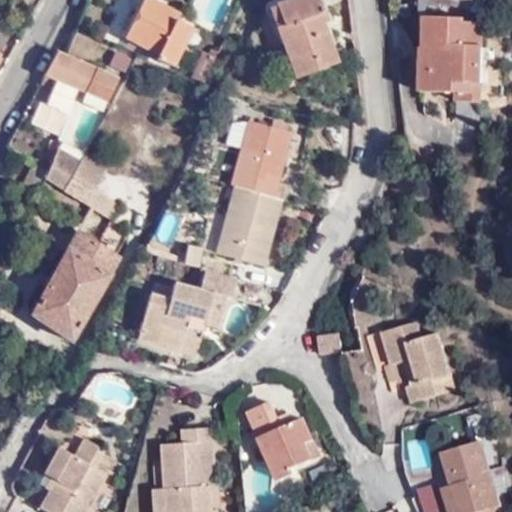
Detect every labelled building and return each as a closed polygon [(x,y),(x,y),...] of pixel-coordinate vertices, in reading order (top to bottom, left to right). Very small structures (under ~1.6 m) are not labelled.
[(182,6),(170,0),(134,0),(123,25),(173,51),(191,18),(179,11),(182,6)] [(322,0),(277,0),(285,21),(278,24),(291,71),(333,58),(322,18),(327,15),(322,0)] [(437,41),(434,82),(457,84),(457,97),(485,99),(491,18),(474,16),(473,11),(432,6),(427,38),(437,41)] [(0,63),(3,57),(0,55),(0,46),(11,25),(0,21),(0,63)] [(62,42),(53,58),(49,66),(59,71),(51,86),(69,95),(81,72),(116,90),(130,64),(66,33),(62,42)] [(421,80),(434,82),(437,41),(427,38),(421,80)] [(241,142),(249,115),(234,117),(227,138),(241,142)] [(241,142),(231,176),(236,178),(272,189),(290,129),(249,115),(241,142)] [(63,133),(47,164),(88,190),(113,150),(89,136),(83,145),(63,133)] [(262,258),(281,191),(272,189),(236,178),(216,245),(262,258)] [(164,213),(155,239),(168,244),(178,219),(164,213)] [(119,243),(80,222),(34,305),(75,330),(119,243)] [(199,258),(192,281),(221,290),(225,292),(232,268),(199,258)] [(159,324),(196,334),(199,319),(216,323),(221,290),(192,281),(190,286),(171,281),(167,295),(147,291),(134,337),(157,342),(159,324)] [(455,372),(441,330),(422,336),(417,322),(384,332),(395,365),(413,359),(421,383),(412,386),(418,404),(461,390),(455,372)] [(192,351),(196,334),(159,324),(157,342),(192,351)] [(325,344),(342,343),(341,326),(324,327),(325,344)] [(139,394),(100,367),(77,401),(116,428),(139,394)] [(244,401),(279,470),(297,461),(294,455),(313,446),(307,433),(315,428),(302,403),(290,409),(285,400),(276,405),(268,389),(244,401)] [(162,478),(161,511),(208,511),(210,418),(181,418),(180,435),(163,435),(162,478)] [(87,511),(113,462),(120,449),(110,443),(111,441),(88,429),(79,446),(62,437),(48,463),(63,471),(48,500),(54,503),(48,511),(87,511)] [(428,435),(401,442),(412,483),(439,476),(428,435)] [(451,483),(458,511),(461,511),(476,508),(499,501),(501,501),(481,435),(439,447),(451,483)] [(333,444),(310,457),(317,469),(340,456),(333,444)] [(148,511),(161,511),(162,478),(149,478),(148,511)] [(445,511),(458,511),(451,483),(439,487),(445,511)] [(501,511),(499,501),(476,508),(477,511),(501,511)]
